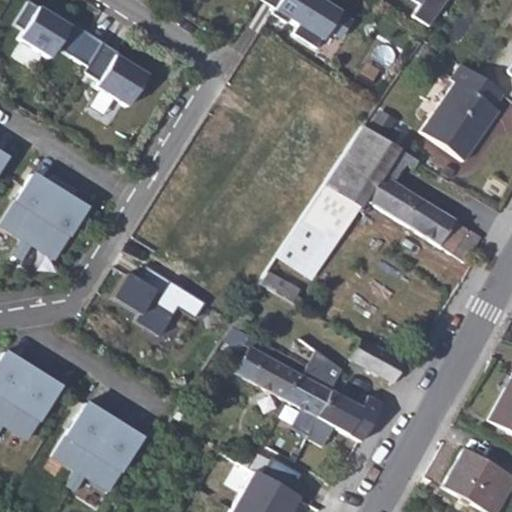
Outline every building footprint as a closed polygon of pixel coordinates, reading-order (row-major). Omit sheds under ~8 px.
[(261,0),(274,8),(271,13),(286,23),(289,18),(298,24),(295,29),(292,33),(317,48),(329,28),(342,36),(351,20),(318,0),(261,0)] [(405,15),(426,29),(446,0),(411,0),(414,2),(405,15)] [(17,40),(48,59),(55,48),(86,67),(101,43),(56,15),(53,19),(27,2),(12,24),(22,31),(17,40)] [(286,23),(295,29),(298,24),(289,18),(286,23)] [(94,87),(126,108),(146,75),(135,68),(115,56),(117,52),(101,43),(86,67),(82,72),(97,82),(94,87)] [(115,56),(135,68),(138,65),(117,52),(115,56)] [(502,95),(458,65),(448,80),(453,83),(419,133),(463,163),(474,146),(470,143),(482,126),(486,129),(497,112),(493,109),(502,95)] [(298,191),(332,126),(299,110),(266,175),(298,191)] [(486,129),(482,126),(470,143),(474,146),(486,129)] [(360,129),(322,185),(340,197),(359,167),(363,170),(348,195),(449,256),(456,246),(470,253),(478,238),(380,178),(388,164),(396,151),(360,129)] [(396,151),(388,164),(406,175),(415,162),(396,151)] [(45,184),(30,174),(0,223),(0,225),(54,260),(85,209),(71,200),(75,192),(50,176),(45,184)] [(322,185),(307,206),(327,218),(340,197),(322,185)] [(22,262),(33,246),(22,240),(12,256),(22,262)] [(126,275),(112,298),(139,315),(135,322),(160,337),(178,307),(161,297),(170,282),(146,267),(136,282),(126,275)] [(453,282),(458,286),(462,281),(456,277),(453,282)] [(233,326),(224,339),(241,348),(243,345),(246,347),(231,374),(282,403),(298,376),(261,355),(267,344),(233,326)] [(361,343),(350,362),(392,386),(405,367),(361,343)] [(0,424),(2,426),(27,441),(59,388),(2,354),(0,357),(0,424)] [(282,403),(277,410),(309,428),(314,419),(329,394),(336,380),(305,364),(298,376),(282,403)] [(511,375),(486,419),(511,433),(511,375)] [(329,394),(314,419),(357,443),(380,404),(365,395),(356,410),(329,394)] [(85,476),(109,491),(141,438),(84,403),(52,456),(77,471),(85,476)] [(197,442),(192,451),(209,461),(214,452),(197,442)] [(511,477),(461,450),(441,487),(485,511),(496,511),(511,485),(511,477)] [(259,471),(277,483),(284,471),(267,460),(259,471)] [(85,476),(77,471),(66,487),(75,492),(85,476)] [(284,471),(277,483),(284,487),(291,477),(284,471)] [(248,492),(236,511),(276,511),(278,509),(248,492)]
